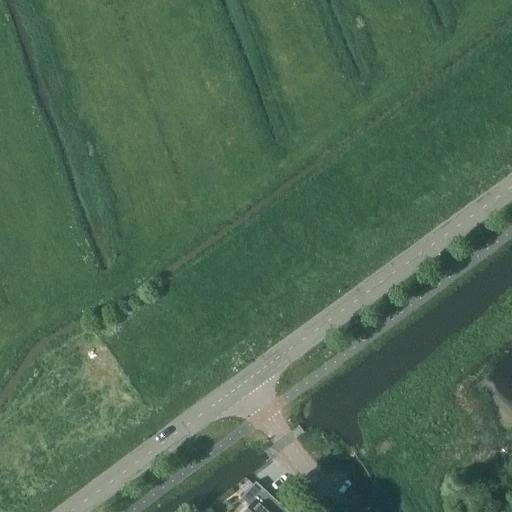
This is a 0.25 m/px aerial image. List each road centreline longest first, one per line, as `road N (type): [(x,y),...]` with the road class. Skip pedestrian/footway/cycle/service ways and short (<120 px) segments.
road 1 (tertiary): [(241,384),(511,185)]
road 2 (tertiary): [(71,511),(241,384)]
road 3 (unclassified): [(336,511),(241,384)]
